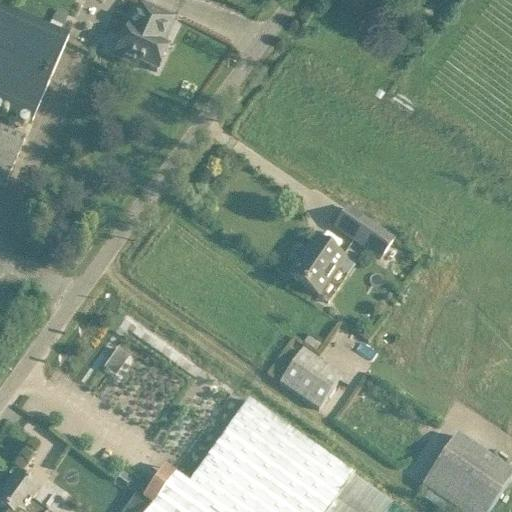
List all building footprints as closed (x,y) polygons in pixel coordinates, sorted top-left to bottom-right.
[(388,0),(347,0),(375,19),(388,0)] [(136,69),(138,64),(157,73),(168,50),(162,47),(173,22),(139,6),(115,59),(136,69)] [(0,108),(32,122),(68,38),(66,37),(0,8),(0,108)] [(0,187),(2,188),(23,140),(0,129),(0,187)] [(395,240),(368,221),(352,243),(380,263),(395,240)] [(314,245),(291,279),(307,290),(318,298),(337,271),(340,274),(347,278),(354,269),(347,264),(332,254),(316,242),(314,245)] [(279,386),(318,413),(342,378),(303,351),(279,386)] [(328,511),(353,478),(248,403),(201,470),(188,488),(175,478),(153,509),(150,511),(328,511)] [(422,488),(455,511),(489,511),(511,479),(511,474),(458,437),(422,488)] [(44,511),(31,503),(38,493),(16,476),(0,497),(0,509),(4,511),(44,511)] [(139,499),(132,509),(136,511),(150,511),(153,509),(139,499)]
